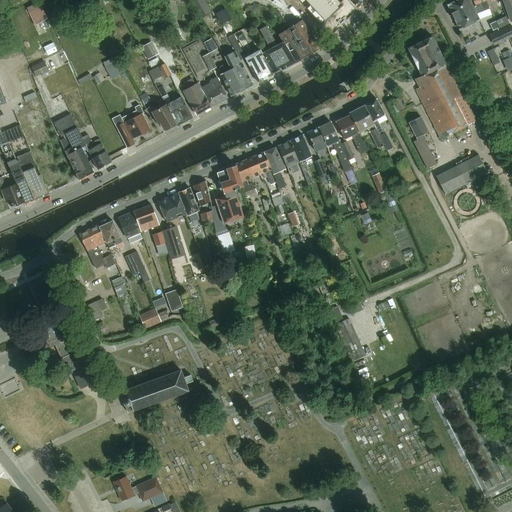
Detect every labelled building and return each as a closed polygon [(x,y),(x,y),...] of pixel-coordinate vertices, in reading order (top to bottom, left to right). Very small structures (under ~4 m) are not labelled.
[(212,12),(204,0),(193,0),(193,1),(203,17),(212,12)] [(306,0),(329,22),(346,4),(341,0),(306,0)] [(479,20),(473,7),(469,0),(456,0),(448,5),(454,17),(460,29),(479,20)] [(477,14),(490,9),(487,1),(484,2),(483,0),(473,0),(476,6),(474,6),(477,14)] [(511,0),(503,0),(510,21),(511,20),(511,0)] [(28,7),(36,24),(48,19),(40,1),(28,7)] [(506,16),(496,21),(499,28),(509,23),(506,16)] [(176,20),(166,26),(172,37),(175,35),(179,41),(186,36),(176,20)] [(289,28),(306,56),(319,49),(302,20),(289,28)] [(499,28),(496,21),(490,23),(493,30),(497,28),(498,29),(499,28)] [(511,26),(511,24),(489,34),(494,46),(511,37),(511,26)] [(283,42),(278,45),(267,25),(260,29),(270,49),(262,53),(273,73),(288,65),(289,66),(295,63),(283,42)] [(153,38),(161,34),(157,26),(149,30),(153,38)] [(289,28),(279,35),(283,42),(295,63),(306,56),(289,28)] [(233,34),(227,37),(235,51),(240,60),(246,57),(233,34)] [(441,138),(476,121),(434,36),(409,48),(423,75),(416,79),(420,87),(417,89),(441,138)] [(209,53),(217,49),(211,38),(203,43),(209,53)] [(146,59),(158,52),(153,41),(140,47),(146,59)] [(496,56),(493,49),(487,52),(490,59),(496,56)] [(273,73),(262,53),(260,50),(246,57),(245,58),(258,82),(274,74),(273,73)] [(511,56),(509,50),(502,53),(504,59),(511,56)] [(242,90),(253,85),(242,63),(241,64),(235,51),(225,56),(232,70),(242,90)] [(210,71),(213,69),(217,67),(209,53),(202,57),(210,71)] [(43,61),(31,67),(36,77),(43,73),(44,75),(48,73),(47,71),(48,70),(43,61)] [(242,90),(232,70),(231,69),(226,71),(221,62),(217,64),(219,67),(218,70),(220,74),(223,81),(224,81),(231,96),(242,90)] [(165,63),(149,71),(154,80),(163,75),(164,78),(171,74),(165,63)] [(101,82),(105,79),(100,72),(96,74),(97,75),(93,77),(97,84),(101,81),(101,82)] [(213,105),(228,98),(217,77),(210,81),(211,83),(201,87),(211,106),(213,105)] [(201,87),(199,83),(184,91),(197,114),(211,106),(201,87)] [(177,125),(192,117),(182,96),(166,104),(176,122),(177,125)] [(403,107),(398,97),(393,99),(399,110),(403,107)] [(385,114),(377,100),(376,98),(364,105),(373,121),(374,124),(387,150),(393,147),(385,132),(383,133),(376,119),(385,114)] [(176,122),(166,104),(166,103),(159,107),(158,105),(154,107),(153,105),(149,107),(158,125),(161,123),(165,129),(166,128),(168,128),(174,125),(174,123),(176,122)] [(120,115),(112,119),(126,148),(134,143),(132,138),(150,129),(142,114),(143,113),(139,105),(134,107),(136,111),(122,118),(120,115)] [(387,150),(374,124),(373,121),(364,105),(349,113),(350,115),(360,132),(366,129),(368,133),(369,132),(377,148),(384,145),(387,150)] [(64,151),(76,179),(93,172),(92,168),(94,167),(90,160),(88,161),(81,148),(86,145),(70,114),(54,123),(61,137),(65,135),(67,137),(63,139),(67,149),(64,151)] [(358,133),(360,132),(350,115),(336,121),(344,139),(351,136),(359,154),(366,151),(363,142),(362,142),(358,133)] [(428,131),(421,116),(408,122),(417,139),(413,141),(427,168),(437,163),(422,134),(428,131)] [(348,160),(340,143),(331,122),(319,127),(327,145),(332,142),(345,172),(351,170),(347,161),(348,160)] [(327,147),(326,145),(327,145),(319,127),(307,132),(316,152),(327,147)] [(86,146),(87,148),(98,169),(112,162),(99,137),(92,141),(88,132),(83,134),(88,145),(86,146)] [(300,162),(303,171),(308,184),(312,182),(303,160),(312,156),(304,136),(303,134),(290,140),(300,162)] [(24,176),(23,172),(22,172),(19,163),(8,142),(9,142),(6,136),(0,138),(0,146),(12,174),(15,180),(16,183),(24,202),(34,198),(24,176)] [(300,162),(290,140),(278,146),(287,168),(300,162)] [(340,143),(348,160),(353,158),(346,141),(340,143)] [(41,174),(48,192),(57,188),(57,187),(60,185),(61,186),(76,179),(64,151),(63,147),(47,154),(49,157),(47,158),(44,152),(33,156),(41,174)] [(277,182),(279,189),(286,186),(280,174),(281,173),(280,171),(285,168),(275,147),(265,152),(272,171),(277,182)] [(272,171),(265,152),(255,156),(262,174),(264,178),(267,176),(270,185),(277,182),(272,171)] [(488,173),(478,154),(436,175),(445,194),(488,173)] [(246,180),(262,174),(255,156),(236,164),(236,165),(242,181),(243,186),(245,192),(253,189),(251,184),(248,185),(246,180)] [(314,161),(323,185),(330,183),(321,159),(314,161)] [(24,176),(34,198),(45,193),(48,192),(41,174),(38,175),(34,167),(28,170),(24,161),(19,163),(22,172),(23,172),(24,176)] [(337,164),(332,166),(335,175),(340,174),(337,164)] [(245,192),(243,186),(242,181),(236,165),(226,168),(226,170),(218,172),(225,195),(228,203),(235,200),(237,199),(235,190),(236,190),(235,188),(242,186),(245,192)] [(372,176),(379,194),(387,190),(379,173),(372,176)] [(24,202),(16,183),(7,187),(2,176),(0,176),(0,185),(4,198),(7,197),(11,205),(14,207),(24,202)] [(200,205),(210,201),(206,182),(193,186),(200,205)] [(190,188),(178,193),(186,213),(187,215),(199,210),(191,190),(190,188)] [(178,193),(159,201),(167,221),(186,213),(178,193)] [(243,216),(237,199),(235,200),(228,203),(225,195),(224,195),(225,196),(215,199),(218,206),(212,208),(216,232),(227,228),(225,222),(243,216)] [(287,210),(281,195),(273,198),(279,213),(287,210)] [(141,231),(159,224),(152,205),(134,211),(141,231)] [(212,211),(201,213),(203,223),(213,221),(212,211)] [(140,231),(132,212),(118,218),(127,237),(128,237),(130,241),(142,236),(140,231)] [(293,212),(288,214),(293,226),(294,226),(294,228),(297,227),(296,225),(298,225),(293,212)] [(370,218),(368,213),(361,216),(363,221),(370,218)] [(109,247),(122,241),(113,220),(100,226),(107,241),(109,247)] [(290,221),(279,225),(283,236),(293,232),(290,221)] [(100,226),(100,225),(99,224),(90,229),(97,245),(107,241),(100,226)] [(177,227),(163,231),(172,259),(185,255),(177,227)] [(96,268),(105,264),(103,258),(97,245),(90,229),(80,233),(96,268)] [(158,244),(165,242),(162,231),(153,234),(156,245),(158,244)] [(224,252),(236,250),(232,231),(220,233),(224,252)] [(131,254),(139,272),(144,282),(151,279),(137,251),(131,254)] [(111,254),(103,258),(105,264),(108,268),(116,264),(111,254)] [(133,274),(139,272),(131,254),(125,256),(133,274)] [(203,259),(206,269),(213,267),(211,258),(203,259)] [(114,287),(124,284),(125,283),(122,276),(112,281),(114,287)] [(124,284),(114,287),(119,299),(129,295),(124,284)] [(183,307),(177,290),(169,292),(175,310),(183,307)] [(107,307),(103,299),(97,302),(101,310),(107,307)] [(161,305),(159,299),(153,302),(155,308),(161,305)] [(162,321),(159,314),(156,307),(140,315),(146,328),(162,321)] [(159,314),(162,321),(169,318),(165,311),(159,314)] [(59,315),(33,327),(33,329),(43,350),(55,344),(58,351),(66,347),(62,340),(69,337),(60,316),(59,315)] [(366,356),(349,318),(335,324),(351,362),(366,356)] [(66,347),(58,351),(67,372),(75,368),(89,362),(94,359),(89,349),(88,346),(81,349),(78,342),(66,347)] [(89,362),(75,368),(79,375),(91,370),(93,369),(89,362)] [(184,377),(181,369),(125,389),(128,397),(123,398),(125,406),(126,405),(128,411),(134,409),(134,410),(189,390),(186,383),(193,380),(191,374),(184,377)] [(79,375),(75,377),(81,388),(88,385),(89,387),(97,384),(91,370),(79,375)] [(3,384),(6,393),(20,388),(17,379),(3,384)] [(28,420),(22,422),(31,450),(38,448),(28,420)] [(156,476),(131,488),(126,476),(113,482),(121,500),(134,495),(135,495),(136,496),(140,495),(142,501),(163,492),(156,476)] [(168,504),(172,511),(176,511),(179,511),(174,501),(168,504)] [(0,511),(14,511),(7,502),(0,507),(0,511)]
